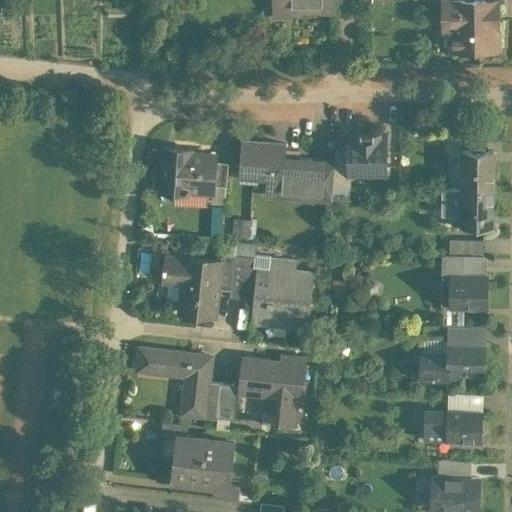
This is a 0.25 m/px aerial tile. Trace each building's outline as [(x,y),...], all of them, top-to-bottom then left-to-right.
[(498,0),(444,0),(444,14),(442,14),(440,16),(440,23),(443,25),(444,25),(444,28),(455,28),(455,48),(498,48),(498,0)] [(386,133),(349,133),(349,173),(386,174),(386,133)] [(287,143),(242,140),(239,174),(267,176),(265,194),(297,196),(297,187),(310,188),(312,159),(286,157),(287,143)] [(192,149),(165,147),(161,190),(190,192),(190,190),(214,191),(216,160),(217,154),(192,152),(192,149)] [(495,150),(463,150),(462,187),(494,188),(495,150)] [(335,160),(312,159),(310,188),(333,190),(335,160)] [(228,161),(216,160),(214,191),(213,201),(225,202),(228,161)] [(494,188),(462,187),(462,226),(493,227),(494,188)] [(234,254),(222,252),(221,261),(222,261),(219,288),(230,290),(231,290),(234,254)] [(255,256),(234,254),(231,290),(230,290),(229,297),(254,299),(258,265),(254,265),(255,256)] [(485,255),(446,254),(445,274),(485,275),(485,255)] [(221,261),(167,255),(166,265),(164,264),(163,271),(165,271),(164,280),(183,282),(180,310),(161,308),(161,309),(180,311),(216,315),(219,288),(222,261),(221,261)] [(297,258),(270,256),(269,267),(258,265),(254,299),(252,321),(308,327),(314,271),(295,269),(297,258)] [(485,275),(445,274),(445,290),(452,291),(452,305),(486,305),(487,275),(485,275)] [(485,326),(451,325),(451,341),(485,342),(485,326)] [(485,342),(451,341),(450,354),(424,353),(423,376),(446,377),(446,371),(484,372),(485,342)] [(211,355),(140,346),(138,368),(187,374),(182,412),(205,414),(208,381),(211,355)] [(291,362),(242,356),(238,390),(275,394),(271,422),(294,424),(297,397),(303,397),(307,358),(292,357),(291,362)] [(220,382),(208,381),(205,414),(217,416),(220,382)] [(235,384),(220,382),(217,416),(231,417),(235,384)] [(483,410),(448,408),(448,409),(426,408),(425,438),(447,439),(482,440),(483,410)] [(187,424),(163,421),(161,433),(178,435),(186,436),(187,424)] [(186,436),(178,435),(173,478),(215,483),(228,484),(233,442),(186,436)] [(472,460),(441,458),(441,475),(446,476),(471,477),(472,460)] [(471,477),(446,476),(441,475),(434,475),(433,506),(479,508),(480,478),(471,477)] [(228,484),(215,483),(214,495),(238,497),(239,486),(228,484)] [(283,511),(285,504),(261,501),(260,511),(283,511)]
